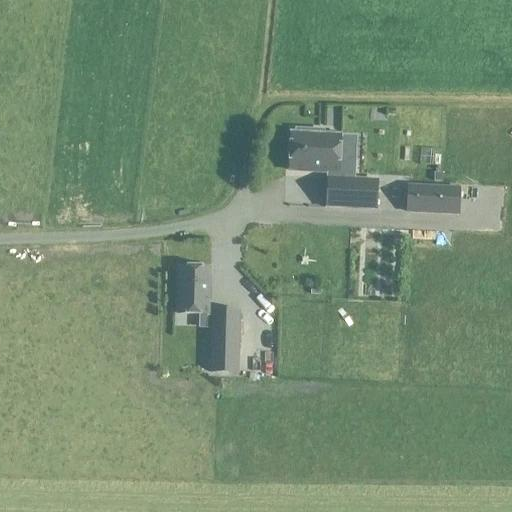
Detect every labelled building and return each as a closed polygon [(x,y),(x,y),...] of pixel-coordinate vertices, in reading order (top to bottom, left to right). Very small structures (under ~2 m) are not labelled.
[(296,130),(295,134),(291,134),(289,172),(331,174),(331,179),(328,179),(326,209),(376,212),(377,182),(353,181),(354,160),(339,160),(340,137),(310,135),(310,131),(296,130)] [(390,143),(390,154),(410,153),(410,143),(390,143)] [(461,186),(408,184),(406,212),(459,214),(461,186)] [(334,283),(334,253),(310,254),(311,283),(334,283)] [(209,315),(210,269),(179,268),(178,315),(209,315)] [(237,374),(239,313),(213,312),(211,373),(237,374)]
